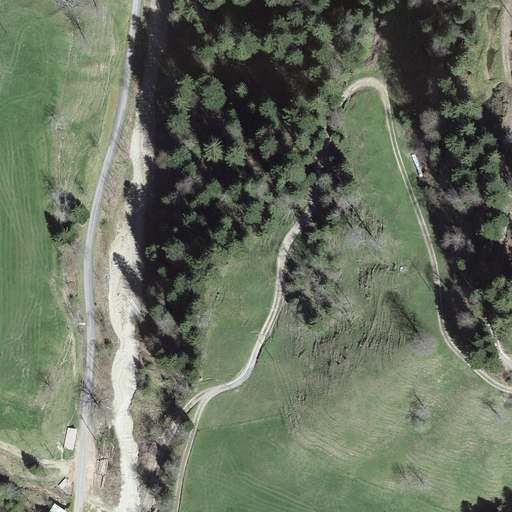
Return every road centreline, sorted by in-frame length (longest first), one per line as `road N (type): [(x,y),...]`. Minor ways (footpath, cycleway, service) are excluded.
road 1 (track): [(175,511),(200,408),(250,367),(277,300),(284,250),(316,199),(333,117),(365,81),(385,97),(429,241),(444,329),(468,364),(511,390)]
road 2 (track): [(77,511),(91,351),(88,253),(123,101),(136,0)]
road 3 (track): [(511,362),(492,337),(488,302),(507,204),(501,141),(511,130)]
